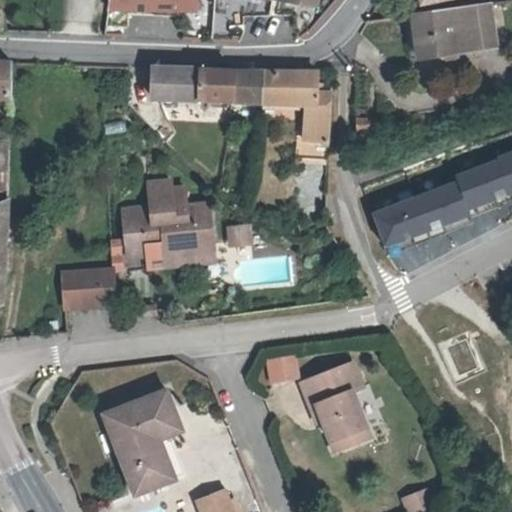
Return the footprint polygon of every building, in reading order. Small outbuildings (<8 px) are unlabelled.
[(0,0),(0,35),(10,36),(1,0),(0,0)] [(198,0),(106,0),(107,10),(198,14),(198,0)] [(247,0),(320,11),(321,0),(247,0)] [(421,0),(423,9),(473,0),(421,0)] [(492,7),(414,19),(420,64),(499,53),(498,46),(502,45),(499,23),(494,24),(492,7)] [(0,102),(17,103),(19,66),(0,65),(0,102)] [(265,76),(157,72),(156,102),(263,108),(265,76)] [(265,76),(263,108),(320,109),(319,128),(332,129),(334,97),(321,97),(322,78),(265,76)] [(363,119),(362,131),(378,131),(378,117),(363,119)] [(0,168),(14,169),(16,125),(3,125),(2,138),(0,138),(0,168)] [(379,239),(511,193),(511,151),(366,202),(379,239)] [(0,185),(13,186),(14,169),(0,168),(0,185)] [(337,192),(337,170),(324,170),(324,191),(337,192)] [(152,182),(155,207),(124,210),(129,258),(151,256),(150,246),(167,244),(178,242),(179,255),(218,251),(213,202),(190,204),(189,186),(175,187),(174,180),(152,182)] [(0,208),(0,309),(7,306),(12,202),(0,208)] [(254,232),(234,234),(235,249),(255,247),(254,232)] [(120,267),(123,240),(112,238),(109,265),(120,267)] [(219,263),(218,251),(179,255),(178,242),(167,244),(170,268),(219,263)] [(118,271),(106,272),(109,305),(121,304),(118,271)] [(106,272),(66,275),(69,309),(109,305),(106,272)] [(16,337),(18,347),(66,341),(64,331),(16,337)] [(292,356),(278,358),(281,380),(295,378),(292,356)] [(333,423),(340,442),(357,435),(362,445),(381,438),(362,390),(373,386),(363,362),(309,383),(317,407),(326,404),(333,423)] [(169,394),(109,417),(141,499),(177,486),(168,461),(181,456),(174,438),(166,417),(177,412),(169,394)] [(324,426),(333,423),(326,404),(317,407),(324,426)] [(185,433),(177,412),(166,417),(174,438),(185,433)] [(344,452),(362,445),(357,435),(340,442),(344,452)] [(191,480),(181,456),(168,461),(177,486),(191,480)] [(413,511),(432,511),(437,510),(430,490),(408,498),(413,511)] [(201,511),(233,511),(228,497),(200,507),(201,511)]
